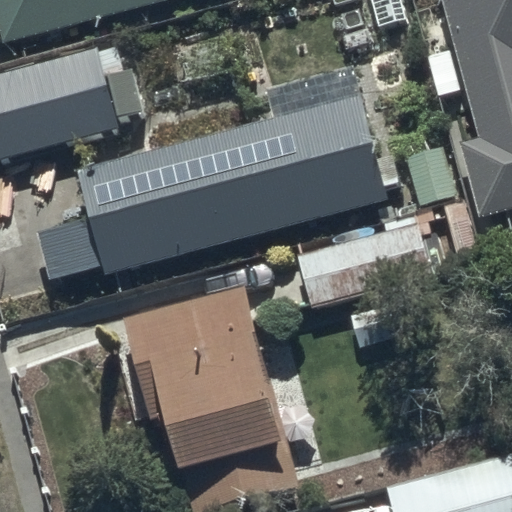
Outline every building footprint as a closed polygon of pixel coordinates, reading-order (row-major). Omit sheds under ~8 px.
[(0,0),(0,23),(5,42),(169,0),(0,0)] [(511,0),(441,0),(478,140),(458,146),(480,222),(511,213),(511,0)] [(117,45),(0,71),(0,159),(119,129),(117,124),(146,116),(134,71),(125,73),(117,45)] [(392,203),(355,64),(265,88),(273,120),(78,171),(91,219),(40,232),(53,281),(104,268),(107,277),(392,203)] [(246,284),(122,319),(150,419),(165,415),(180,472),(189,469),(200,511),(238,511),(305,494),(246,284)] [(511,511),(511,456),(387,485),(393,511),(511,511)]
